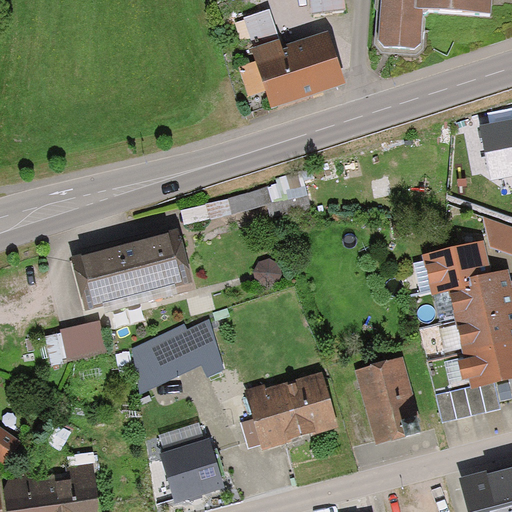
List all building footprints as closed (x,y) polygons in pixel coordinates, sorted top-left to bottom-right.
[(291,0),(294,19),(346,12),(344,0),(291,0)] [(381,0),(379,52),(424,54),(426,16),(496,19),(497,0),(381,0)] [(271,12),(233,25),(240,46),(249,43),(256,63),(237,69),(248,101),(266,95),(272,113),(346,88),(328,35),(284,50),(271,12)] [(511,123),(482,129),(491,178),(511,174),(511,123)] [(269,187),(183,211),(187,226),(273,203),(269,187)] [(180,232),(76,262),(89,309),(193,280),(180,232)] [(483,245),(422,261),(433,300),(451,295),(460,329),(440,334),(446,357),(464,352),(474,389),(475,393),(494,389),(511,383),(511,284),(509,272),(492,277),(483,245)] [(186,326),(136,350),(143,390),(203,364),(210,374),(223,368),(211,321),(188,333),(186,326)] [(104,322),(65,330),(71,359),(110,351),(104,322)] [(402,362),(358,374),(378,449),(422,438),(402,362)] [(325,376),(229,405),(240,441),(260,435),(265,453),(342,430),(325,376)] [(474,389),(434,398),(440,427),(499,415),(494,389),(475,393),(474,389)] [(72,432),(51,420),(41,437),(61,449),(72,432)] [(24,441),(0,424),(0,460),(8,466),(24,441)] [(210,444),(160,462),(177,508),(227,490),(210,444)] [(489,475),(463,481),(470,511),(511,511),(511,472),(490,478),(489,475)] [(3,488),(5,511),(102,511),(97,475),(3,488)]
